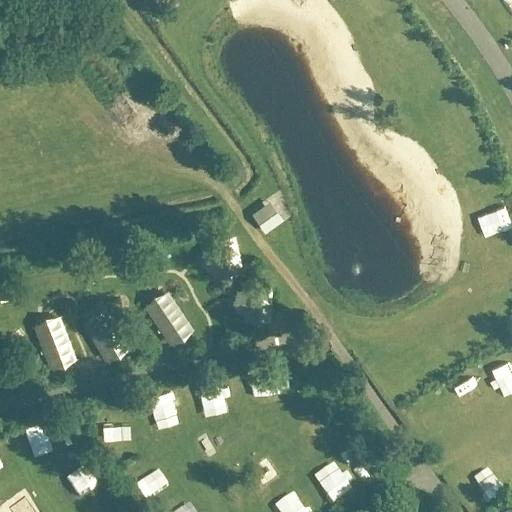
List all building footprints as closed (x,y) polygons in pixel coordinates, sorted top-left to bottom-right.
[(274,200),(255,212),(264,225),(282,214),(274,200)] [(47,291),(63,287),(58,264),(41,268),(47,291)] [(254,361),(255,390),(281,388),(279,359),(254,361)] [(154,412),(176,406),(169,383),(148,389),(154,412)] [(30,441),(50,437),(45,414),(25,418),(30,441)] [(327,449),(342,438),(327,417),(311,428),(327,449)] [(84,455),(63,465),(70,481),(92,471),(84,455)]
